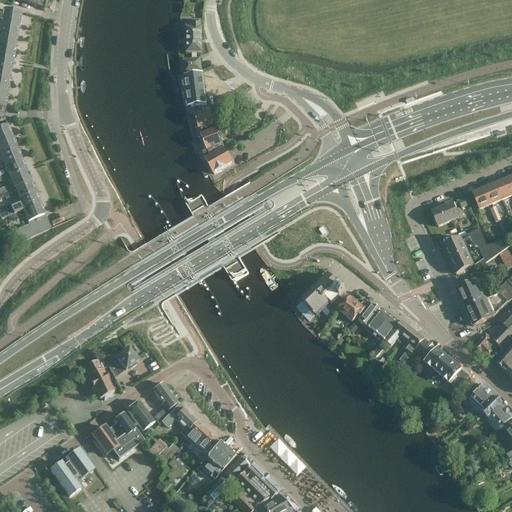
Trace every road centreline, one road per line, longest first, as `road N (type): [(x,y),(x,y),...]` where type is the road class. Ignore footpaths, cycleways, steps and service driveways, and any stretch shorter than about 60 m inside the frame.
road 1 (secondary): [(0,390),(340,179)]
road 2 (secondary): [(333,157),(180,243),(0,362)]
road 3 (tertiary): [(65,112),(102,209),(16,278),(0,304)]
road 4 (residential): [(433,328),(447,296),(414,208),(511,161)]
road 5 (secondary): [(511,90),(413,115),(348,148)]
road 6 (secondary): [(354,170),(511,113)]
